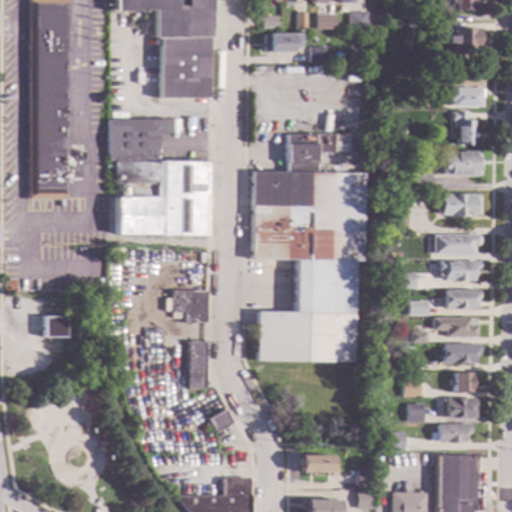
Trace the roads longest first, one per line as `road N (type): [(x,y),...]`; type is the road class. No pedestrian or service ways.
road 1 (residential): [(228,0),(224,365),(267,472),(267,511)]
road 2 (residential): [(511,276),(508,511)]
